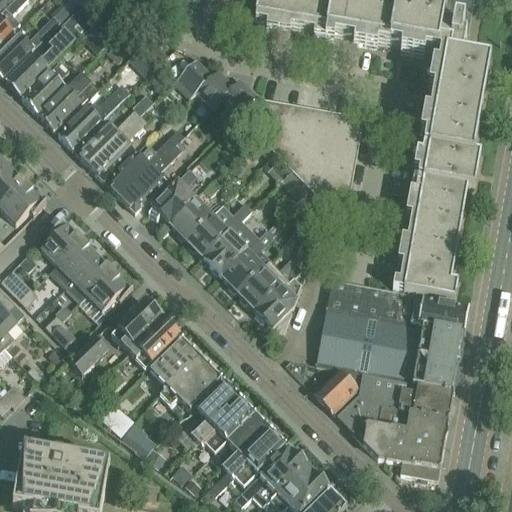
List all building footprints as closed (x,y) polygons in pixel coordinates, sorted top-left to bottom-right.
[(0,19),(5,14),(14,6),(7,0),(5,0),(0,5),(0,19)] [(407,297),(424,299),(454,305),(458,287),(451,286),(467,193),(474,195),(480,161),(473,159),(490,65),(462,60),(470,18),(466,17),(469,0),(445,0),(444,7),(403,0),(258,0),(255,19),(446,53),(403,296),(407,297)] [(5,14),(0,19),(0,49),(14,35),(20,29),(5,14)] [(5,87),(19,102),(48,73),(91,31),(93,29),(79,14),(59,34),(62,37),(48,50),(52,54),(41,65),(34,58),(5,87)] [(93,29),(91,31),(108,48),(124,32),(100,22),(93,29)] [(0,57),(0,82),(2,85),(34,54),(56,31),(50,25),(27,48),(19,39),(0,57)] [(148,46),(127,68),(142,83),(163,61),(148,46)] [(212,80),(197,66),(179,84),(194,99),(212,80)] [(21,104),(37,120),(65,92),(59,85),(68,76),(59,67),(50,76),(49,76),(21,104)] [(197,97),(213,112),(221,104),(234,90),(218,75),(197,97)] [(65,92),(37,120),(53,136),(87,102),(90,104),(99,95),(87,83),(72,99),(65,92)] [(234,90),(221,104),(238,120),(255,103),(256,102),(239,85),(234,90)] [(87,112),(58,141),(72,156),(101,127),(101,126),(126,103),(120,98),(96,121),(87,112)] [(292,176),(305,190),(325,210),(347,214),(360,137),(351,136),(346,129),(348,120),(255,103),(238,120),(292,176)] [(75,158),(89,173),(140,121),(134,115),(114,135),(106,127),(75,158)] [(140,121),(89,173),(103,187),(136,156),(127,147),(147,128),(140,121)] [(121,205),(176,150),(169,143),(155,157),(147,149),(138,158),(106,190),(121,205)] [(176,150),(121,205),(134,218),(166,187),(158,179),(181,156),(176,150)] [(0,184),(10,174),(0,163),(0,184)] [(10,174),(0,184),(0,214),(0,215),(26,189),(10,174)] [(295,201),(305,190),(292,176),(281,187),(295,201)] [(196,204),(178,186),(151,213),(169,230),(196,204)] [(26,189),(0,215),(16,231),(29,217),(33,221),(46,209),(45,208),(44,208),(26,189)] [(212,221),(196,204),(169,230),(177,238),(176,241),(181,246),(184,245),(186,247),(212,221)] [(212,221),(186,247),(188,249),(187,252),(192,257),(196,256),(203,264),(202,265),(203,265),(230,238),(241,227),(253,216),(245,208),(231,221),(222,212),(212,221)] [(0,239),(4,244),(14,233),(0,219),(0,239)] [(63,226),(50,239),(54,243),(41,256),(56,271),(82,246),(63,227),(64,227),(63,226)] [(230,238),(203,265),(220,283),(221,282),(222,283),(249,258),(247,256),(257,245),(241,227),(230,238)] [(249,258),(222,283),(229,290),(228,293),(233,298),(236,297),(239,300),(265,274),(253,262),(272,243),(265,237),(257,245),(247,256),(249,258)] [(82,246),(56,271),(71,287),(97,262),(82,246)] [(97,262),(71,287),(86,302),(112,277),(97,262)] [(256,318),(287,285),(293,268),(290,265),(273,282),(265,274),(239,300),(240,301),(239,304),(244,309),(247,308),(255,316),(254,317),(256,318)] [(287,285),(256,318),(272,335),(273,334),(281,343),(291,319),(289,317),(292,314),(295,305),(301,289),(299,289),(293,283),(301,276),(293,268),(287,285)] [(32,295),(12,276),(0,287),(20,307),(32,295)] [(112,277),(86,302),(102,318),(115,305),(119,309),(132,296),(131,295),(131,296),(112,277)] [(327,312),(464,338),(468,313),(423,304),(424,299),(407,297),(407,299),(387,296),(367,292),(332,286),(327,312)] [(32,295),(20,307),(25,313),(37,301),(32,295)] [(0,349),(4,354),(14,344),(7,337),(17,327),(8,317),(15,311),(0,296),(0,349)] [(128,357),(162,325),(144,307),(117,333),(117,334),(111,341),(128,357)] [(362,380),(453,397),(464,338),(327,312),(316,371),(362,380)] [(44,332),(50,338),(62,326),(56,320),(44,332)] [(179,342),(162,325),(128,357),(145,374),(151,368),(152,369),(179,342)] [(62,326),(50,338),(56,344),(56,343),(64,335),(68,332),(62,326)] [(69,368),(82,381),(107,357),(95,343),(69,368)] [(192,357),(181,345),(150,376),(167,393),(167,394),(199,362),(193,356),(192,357)] [(210,374),(199,362),(167,394),(167,393),(159,400),(171,412),(178,405),(189,416),(221,385),(210,374)] [(27,377),(39,389),(44,383),(33,371),(27,377)] [(314,400),(333,419),(357,395),(338,377),(314,400)] [(377,432),(383,415),(448,427),(453,397),(362,380),(358,402),(336,423),(352,439),(362,428),(377,432)] [(196,446),(239,404),(223,388),(195,416),(199,419),(178,440),(189,451),(195,445),(196,446)] [(7,396),(19,408),(25,402),(13,390),(7,396)] [(1,402),(13,414),(19,408),(7,396),(1,402)] [(74,411),(93,429),(104,416),(86,399),(74,411)] [(255,419),(239,404),(196,446),(203,453),(208,448),(218,458),(228,449),(226,447),(255,419)] [(97,428),(119,444),(131,427),(109,411),(97,428)] [(352,440),(353,439),(377,464),(384,466),(402,469),(400,480),(437,487),(439,475),(440,475),(448,427),(383,415),(377,432),(362,428),(352,439),(352,440)] [(270,436),(255,419),(226,447),(228,449),(236,457),(221,471),(227,477),(270,436)] [(285,451),(270,436),(227,477),(233,483),(248,469),(257,478),(285,451)] [(142,461),(142,437),(123,437),(123,461),(142,461)] [(176,452),(173,438),(154,442),(158,457),(176,452)] [(277,500),(306,471),(294,460),(288,454),(260,482),(235,506),(240,511),(242,511),(252,502),(261,511),(263,511),(270,506),(277,499),(277,500)] [(109,471),(22,455),(19,472),(16,490),(0,486),(0,511),(137,511),(102,506),(109,471)] [(306,511),(327,492),(306,471),(277,500),(288,511),(306,511)] [(346,511),(329,495),(312,511),(346,511)]
